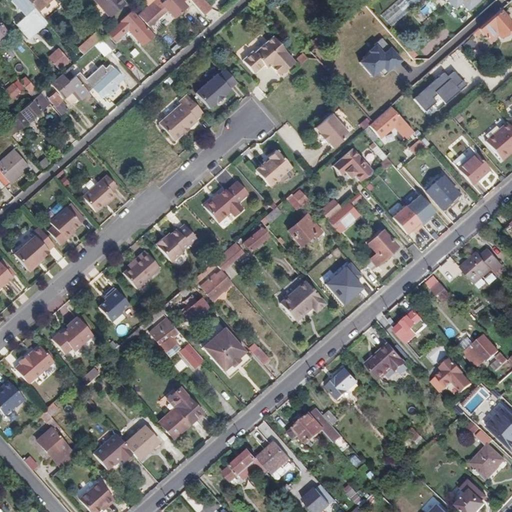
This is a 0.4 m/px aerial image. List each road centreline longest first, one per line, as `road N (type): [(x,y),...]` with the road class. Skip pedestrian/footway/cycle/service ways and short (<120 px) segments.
road 1 (residential): [(511,188),(143,511)]
road 2 (residential): [(0,337),(253,117)]
road 3 (residential): [(247,0),(0,218)]
